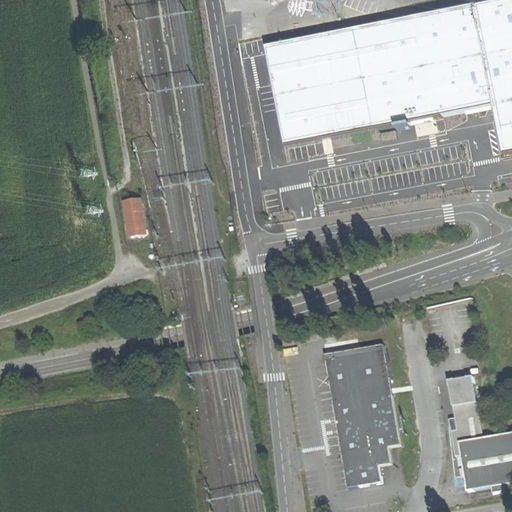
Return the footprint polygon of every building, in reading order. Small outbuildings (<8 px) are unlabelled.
[(307,41),(262,50),(282,150),(491,107),(502,157),(510,155),(511,157),(511,0),(504,0),(425,16),(307,41)] [(149,237),(144,201),(127,204),(133,239),(149,237)] [(389,448),(402,445),(385,346),(325,356),(348,490),(383,484),(380,467),(392,464),(389,448)] [(458,430),(461,443),(485,439),(474,377),(450,381),(458,430)] [(461,443),(458,430),(452,431),(454,444),(457,456),(463,455),(461,443)] [(511,433),(485,439),(461,443),(463,455),(469,491),(511,483),(511,433)]
